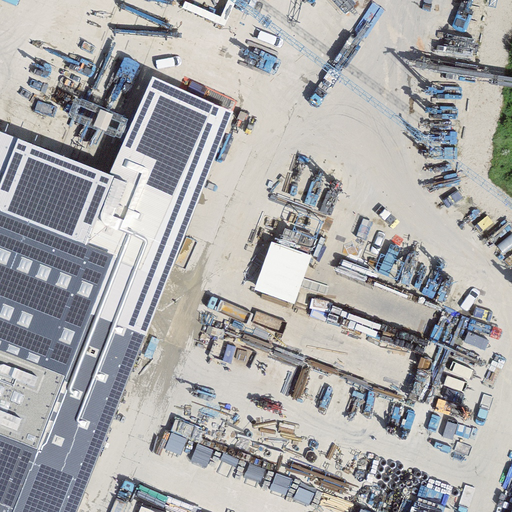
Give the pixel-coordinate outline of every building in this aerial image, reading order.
[(0,0),(0,433),(34,447),(89,299),(109,249),(85,239),(113,174),(170,199),(215,99),(154,71),(111,174),(0,129),(0,0)] [(142,263),(170,199),(113,174),(85,239),(109,249),(142,263)] [(294,306),(320,237),(290,226),(264,294),(294,306)] [(78,511),(150,322),(89,299),(34,447),(0,433),(0,511),(78,511)] [(338,511),(343,503),(276,468),(259,500),(281,511),(338,511)]
